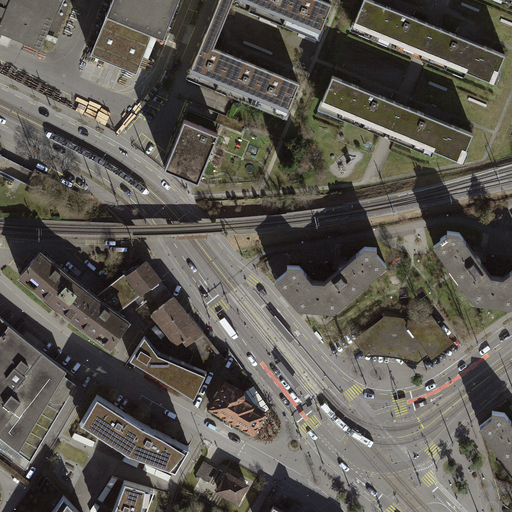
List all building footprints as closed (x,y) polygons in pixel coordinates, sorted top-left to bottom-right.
[(0,0),(0,31),(1,30),(13,34),(13,35),(40,46),(58,0),(0,0)] [(62,0),(50,30),(58,34),(72,0),(62,0)] [(152,34),(163,38),(178,0),(112,0),(91,53),(137,72),(152,34)] [(233,0),(236,0),(250,5),(252,0),(219,0),(215,10),(227,15),(233,0)] [(252,0),(250,5),(285,20),(292,0),(252,0)] [(292,0),(285,20),(320,34),(332,4),(323,0),(292,0)] [(422,53),(434,25),(372,0),(363,0),(353,25),(422,53)] [(220,31),(227,15),(215,10),(208,26),(220,31)] [(505,54),(434,25),(422,53),(490,81),(495,69),(499,71),(505,54)] [(189,73),(218,84),(230,54),(214,47),(220,31),(208,26),(189,73)] [(0,43),(8,47),(13,35),(13,34),(1,30),(0,31),(0,43)] [(152,35),(141,63),(146,65),(157,38),(152,35)] [(265,68),(230,54),(218,84),(253,98),(265,68)] [(300,82),(265,68),(253,98),(287,113),(300,82)] [(390,132),(402,104),(333,75),(321,103),(390,132)] [(473,133),(402,104),(390,132),(458,160),(463,148),(467,150),(473,133)] [(184,119),(164,167),(198,181),(218,133),(184,119)] [(34,171),(1,155),(0,157),(0,171),(33,188),(43,185),(48,175),(35,169),(34,171)] [(477,261),(479,259),(485,260),(486,254),(483,254),(481,251),(481,247),(475,246),(474,252),(472,254),(464,243),(466,241),(460,232),(447,231),(447,235),(445,235),(441,238),(442,240),(435,245),(476,301),(510,306),(511,304),(511,270),(510,272),(511,274),(504,280),(490,278),(477,261)] [(326,284),(311,283),(305,275),(307,274),(299,265),(290,265),(291,259),(285,253),(275,254),(266,262),(265,265),(277,279),(276,280),(299,307),(334,309),(386,264),(377,253),(377,247),(365,246),(357,253),(358,256),(348,265),(346,262),(346,256),(341,256),(341,259),(337,262),(334,262),(334,267),(340,268),(342,270),(326,284)] [(116,312),(94,297),(87,291),(88,289),(81,284),(80,285),(69,277),(40,252),(20,275),(33,286),(57,306),(80,324),(111,346),(129,322),(116,312)] [(94,297),(116,312),(142,293),(141,293),(159,279),(152,270),(145,261),(135,269),(133,266),(126,272),(128,275),(126,276),(124,273),(94,297)] [(148,302),(152,298),(166,288),(159,279),(141,293),(142,293),(148,302)] [(166,288),(152,298),(159,307),(173,297),(166,288)] [(159,307),(153,313),(177,343),(183,338),(188,343),(202,332),(191,319),(173,297),(159,307)] [(295,338),(275,314),(270,319),(290,342),(295,338)] [(385,317),(362,336),(369,346),(371,345),(378,346),(378,350),(380,351),(385,354),(388,355),(394,356),(397,355),(402,354),(405,353),(405,349),(413,350),(414,352),(424,344),(431,353),(432,355),(450,341),(432,316),(421,325),(419,322),(385,317)] [(0,435),(17,448),(46,399),(51,403),(60,403),(60,400),(71,382),(61,374),(64,370),(41,352),(20,335),(0,318),(0,435)] [(202,332),(188,343),(194,352),(189,363),(207,371),(216,352),(202,332)] [(159,351),(145,335),(130,358),(194,397),(207,371),(189,363),(159,351)] [(419,362),(431,353),(424,344),(414,352),(413,350),(405,349),(405,353),(402,354),(397,355),(394,356),(388,355),(385,354),(380,351),(378,350),(378,346),(371,345),(369,346),(362,336),(355,341),(366,355),(375,355),(384,356),(391,356),(401,358),(408,360),(419,362)] [(281,360),(276,364),(295,388),(300,384),(281,360)] [(216,397),(211,406),(231,418),(253,431),(261,418),(264,413),(259,410),(254,407),(255,404),(242,397),(243,395),(243,392),(241,391),(239,389),(225,381),(220,391),(218,390),(214,395),(216,397)] [(74,384),(71,382),(60,400),(60,403),(51,403),(46,399),(17,448),(0,435),(0,449),(23,468),(74,384)] [(89,428),(120,448),(129,434),(132,436),(141,423),(117,408),(95,394),(81,417),(92,424),(89,428)] [(511,426),(509,422),(511,421),(504,412),(492,411),(492,416),(486,421),(480,425),(511,466),(511,426)] [(129,434),(120,448),(127,452),(173,469),(179,460),(187,446),(162,434),(141,423),(132,436),(129,434)] [(94,442),(72,432),(69,438),(91,447),(94,442)] [(138,461),(123,455),(120,460),(135,467),(138,461)] [(215,469),(202,461),(194,474),(207,482),(215,469)] [(170,475),(143,463),(140,469),(167,481),(170,475)] [(226,473),(216,490),(235,501),(237,497),(240,499),(244,492),(241,490),(245,484),(226,473)] [(116,478),(110,476),(95,499),(100,502),(116,478)] [(147,487),(122,479),(111,510),(109,511),(143,511),(147,502),(142,500),(147,487)] [(77,511),(65,499),(57,510),(53,507),(49,511),(77,511)] [(94,511),(98,506),(93,502),(88,510),(89,511),(94,511)]
